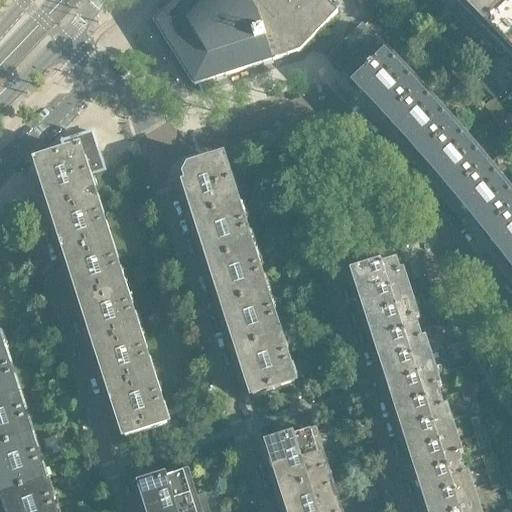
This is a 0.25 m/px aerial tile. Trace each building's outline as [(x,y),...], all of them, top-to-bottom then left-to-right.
[(338,13),(323,0),(179,0),(156,24),(194,86),(300,52),(338,13)] [(372,15),(386,1),(385,0),(361,0),(359,2),(372,15)] [(488,27),(511,3),(511,0),(469,0),(466,3),(488,27)] [(510,50),(511,47),(511,3),(488,27),(510,50)] [(354,85),(385,55),(390,51),(376,36),(373,39),(363,28),(330,60),(354,85)] [(401,71),(400,71),(385,55),(354,85),(363,94),(368,95),(374,101),(391,85),(389,82),(401,71)] [(388,121),(420,92),(406,77),(407,76),(401,70),(400,71),(401,71),(389,82),(391,85),(374,101),(380,108),(380,112),(388,121)] [(423,119),(435,108),(420,92),(388,121),(397,131),(401,131),(407,138),(425,122),(423,119)] [(422,158),(454,130),(440,114),(441,114),(435,107),(435,108),(423,119),(425,122),(407,138),(413,145),(413,149),(422,158)] [(456,157),(469,145),(468,145),(454,130),(422,158),(430,168),(434,168),(440,175),(458,160),(456,157)] [(87,176),(85,169),(102,163),(92,133),(62,143),(66,156),(38,166),(53,214),(95,201),(87,176)] [(454,196),(487,168),(474,152),(475,152),(469,145),(456,157),(458,160),(440,175),(446,182),(446,186),(454,196)] [(231,185),(223,161),(190,171),(186,179),(189,187),(186,188),(189,198),(231,185)] [(104,171),(102,163),(85,169),(87,176),(104,171)] [(501,185),(501,184),(487,168),(454,196),(462,206),(466,206),(472,213),(490,198),(488,195),(501,185)] [(485,234),(511,212),(511,198),(506,191),(507,191),(501,184),(501,185),(488,195),(490,198),(472,213),(478,220),(477,224),(485,234)] [(238,208),(231,185),(189,198),(196,222),(238,208)] [(109,245),(95,201),(53,214),(67,258),(109,245)] [(252,252),(238,208),(196,222),(210,266),(252,252)] [(511,212),(485,234),(493,244),(497,245),(503,252),(511,244),(511,212)] [(511,268),(511,244),(503,252),(509,259),(508,263),(511,268)] [(124,290),(109,245),(67,258),(82,303),(124,290)] [(266,296),(252,252),(210,266),(224,309),(266,296)] [(405,288),(397,263),(355,276),(362,300),(388,292),(388,294),(405,288)] [(411,307),(405,288),(388,294),(388,292),(362,300),(369,322),(395,314),(394,312),(411,307)] [(138,334),(124,290),(82,303),(96,347),(138,334)] [(280,340),(266,296),(224,309),(238,353),(280,340)] [(438,310),(430,300),(423,305),(430,315),(438,310)] [(419,332),(412,309),(411,307),(394,312),(395,314),(369,322),(377,345),(419,332)] [(445,321),(438,310),(430,315),(437,326),(445,321)] [(427,356),(419,332),(377,345),(384,368),(409,360),(410,362),(427,356)] [(152,379),(138,334),(96,347),(110,392),(152,379)] [(460,344),(455,336),(444,339),(446,348),(460,344)] [(295,385),(280,340),(238,353),(253,398),(295,385)] [(465,351),(460,344),(446,348),(449,356),(465,351)] [(0,402),(17,397),(3,353),(0,354),(0,402)] [(433,375),(427,356),(410,362),(409,360),(384,368),(391,390),(417,382),(416,380),(433,375)] [(441,399),(434,377),(433,375),(416,380),(417,382),(391,390),(399,413),(441,399)] [(167,426),(152,379),(110,392),(125,439),(167,426)] [(472,389),(470,381),(458,385),(461,393),(472,389)] [(475,398),(472,389),(461,393),(464,401),(475,398)] [(0,450),(31,441),(17,397),(0,402),(0,450)] [(449,424),(441,399),(399,413),(406,436),(431,428),(432,430),(449,424)] [(455,443),(449,424),(432,430),(431,428),(406,436),(413,458),(439,450),(438,448),(455,443)] [(487,434),(484,426),(473,430),(476,438),(487,434)] [(320,458),(313,437),(318,435),(317,433),(312,434),(269,448),(277,472),(320,458)] [(490,443),(487,434),(476,438),(478,446),(490,443)] [(360,445),(358,437),(346,441),(349,448),(360,445)] [(45,484),(31,441),(0,450),(0,486),(3,497),(45,484)] [(463,467),(455,445),(455,443),(438,448),(439,450),(413,458),(420,481),(463,467)] [(363,452),(360,445),(349,448),(351,456),(363,452)] [(327,481),(320,458),(277,472),(284,495),(327,481)] [(471,492),(463,467),(420,481),(428,504),(453,495),(454,498),(471,492)] [(501,480),(499,471),(487,475),(490,483),(501,480)] [(150,511),(192,499),(185,478),(190,476),(189,474),(185,475),(184,475),(141,489),(148,511),(150,511)] [(232,486),(230,478),(218,482),(221,490),(232,486)] [(504,488),(501,480),(490,483),(493,492),(504,488)] [(310,511),(335,504),(327,481),(284,495),(289,511),(310,511)] [(54,511),(45,484),(3,497),(8,511),(54,511)] [(375,491),(373,484),(361,487),(364,495),(375,491)] [(235,494),(232,486),(221,490),(223,497),(235,494)] [(378,499),(375,491),(364,495),(366,503),(378,499)] [(472,511),(477,511),(471,492),(454,498),(453,495),(428,504),(430,511),(472,511)] [(196,511),(192,499),(150,511),(196,511)]
